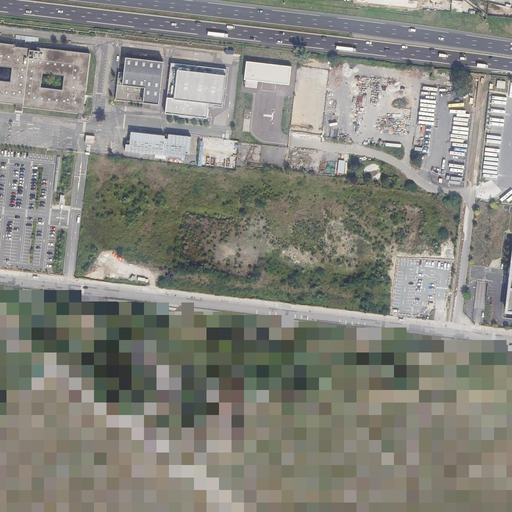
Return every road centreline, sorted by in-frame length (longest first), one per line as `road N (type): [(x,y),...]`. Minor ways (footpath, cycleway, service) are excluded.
road 1 (motorway): [(0,4),(511,65)]
road 2 (unclassified): [(473,194),(435,191),(371,152),(0,114)]
road 3 (unclassified): [(456,331),(0,279)]
road 4 (motorway): [(511,48),(125,0)]
road 5 (track): [(185,474),(326,429),(380,367),(428,359)]
road 6 (unknown): [(407,146),(414,83),(403,72),(346,65),(343,120),(365,136)]
road 7 (unknown): [(27,164),(16,267),(39,268),(45,215)]
road 8 (track): [(0,312),(40,311),(95,328),(169,322)]
road 9 (unclassified): [(456,331),(473,194)]
